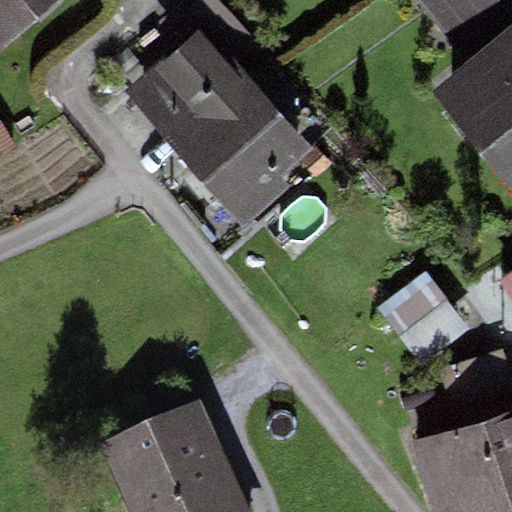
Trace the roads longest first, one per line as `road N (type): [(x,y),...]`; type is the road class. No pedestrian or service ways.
road 1 (residential): [(147,175),(411,511)]
road 2 (residential): [(158,2),(67,74),(147,175)]
road 3 (residential): [(0,242),(147,175)]
